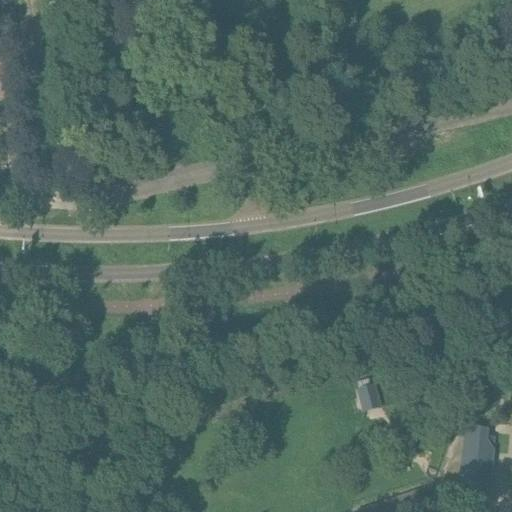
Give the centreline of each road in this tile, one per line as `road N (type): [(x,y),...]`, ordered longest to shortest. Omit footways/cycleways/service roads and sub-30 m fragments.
road 1 (secondary): [(511,164),(401,200),(250,229),(0,232)]
road 2 (secondary): [(0,271),(168,273),(273,263),(378,245),(511,206)]
